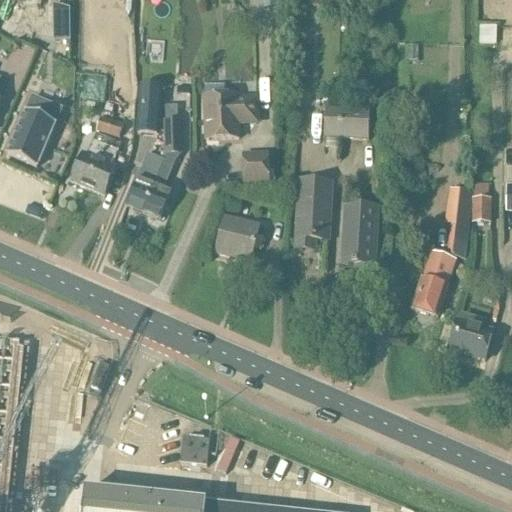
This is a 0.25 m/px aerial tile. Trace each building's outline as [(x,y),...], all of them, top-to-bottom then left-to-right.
[(272,0),(258,0),(258,12),(272,12),(272,0)] [(69,11),(53,6),(53,43),(70,43),(69,11)] [(87,72),(84,100),(101,102),(104,74),(87,72)] [(141,87),(138,138),(159,139),(162,88),(141,87)] [(62,111),(33,99),(7,158),(37,170),(56,126),(62,111)] [(238,102),(238,99),(205,100),(206,142),(239,141),(238,123),(257,122),(257,101),(238,102)] [(324,141),(338,141),(339,113),(325,112),(324,141)] [(103,113),(96,133),(107,137),(111,125),(114,117),(103,113)] [(339,113),(338,141),(368,143),(370,115),(339,113)] [(166,164),(165,164),(144,216),(161,223),(171,197),(163,193),(174,168),(180,158),(181,158),(180,123),(164,124),(166,164)] [(111,125),(107,137),(119,141),(123,129),(111,125)] [(82,157),(70,185),(85,191),(89,192),(106,152),(109,140),(97,135),(87,159),(82,157)] [(106,152),(89,192),(89,193),(105,199),(117,171),(112,169),(122,146),(109,140),(106,152)] [(144,216),(165,164),(147,157),(126,209),(144,216)] [(245,186),(267,185),(267,173),(267,157),(244,157),(245,186)] [(293,184),(285,184),(284,196),(292,196),(293,184)] [(332,187),(299,186),(296,250),(316,251),(317,243),(329,244),(332,187)] [(450,226),(447,256),(466,263),(473,194),(453,192),(450,226)] [(473,201),(473,207),(473,225),(491,225),(491,207),(491,202),(488,202),(473,201)] [(242,206),(229,202),(226,213),(239,216),(242,206)] [(378,212),(345,210),(341,268),(356,268),(356,279),(374,280),(378,212)] [(259,229),(225,220),(215,257),(229,261),(230,256),(250,262),(259,229)] [(456,264),(432,256),(423,282),(422,282),(412,312),(437,321),(448,290),(447,289),(456,264)] [(492,334),(455,323),(447,352),(484,363),(492,334)] [(209,442),(183,439),(180,466),(206,469),(209,442)] [(251,511),(84,494),(82,511),(251,511)]
